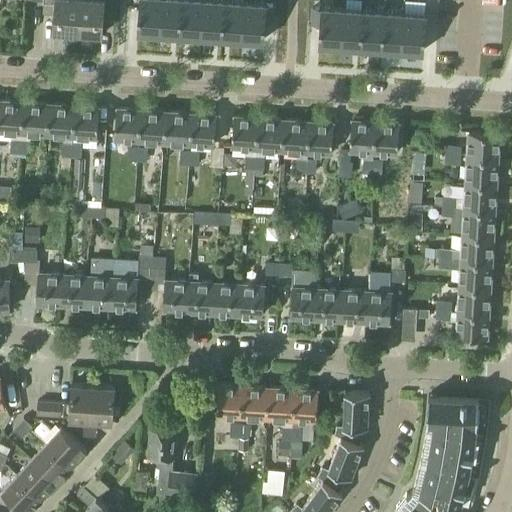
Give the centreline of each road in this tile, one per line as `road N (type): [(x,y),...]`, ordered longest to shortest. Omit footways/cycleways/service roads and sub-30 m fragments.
road 1 (residential): [(511,106),(0,70)]
road 2 (residential): [(181,355),(204,348),(291,352),(348,367),(511,372)]
road 3 (residential): [(50,511),(181,355)]
road 4 (residential): [(0,335),(73,351),(181,355)]
